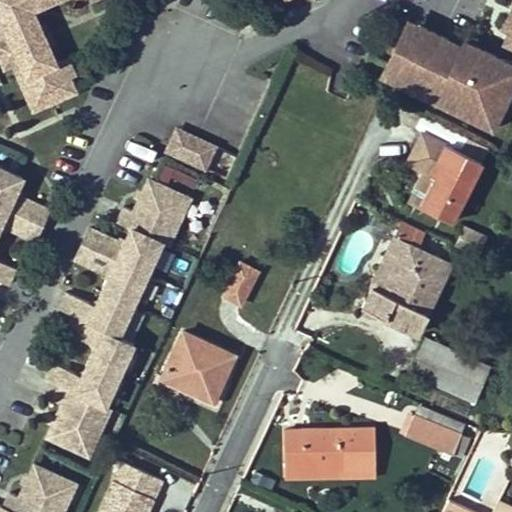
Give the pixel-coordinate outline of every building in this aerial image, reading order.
[(0,0),(0,21),(1,21),(8,38),(2,40),(0,40),(0,58),(3,66),(12,63),(18,60),(25,75),(19,77),(33,109),(73,90),(59,59),(53,61),(30,8),(48,0),(0,0)] [(503,43),(511,47),(511,4),(510,9),(511,10),(511,19),(508,28),(510,30),(503,43)] [(511,19),(511,10),(510,9),(502,25),(508,28),(511,19)] [(419,24),(408,19),(394,47),(397,43),(399,40),(401,38),(404,35),(406,33),(413,36),(419,24)] [(448,38),(419,24),(413,36),(406,33),(404,35),(401,38),(399,40),(397,43),(394,47),(393,50),(392,54),(391,57),(391,60),(391,64),(398,67),(393,79),(421,93),(424,87),(436,93),(433,99),(471,118),(475,111),(495,121),(511,86),(511,70),(498,64),(501,57),(462,39),(460,44),(445,74),(434,68),(448,38)] [(460,44),(448,38),(434,68),(445,74),(460,44)] [(398,67),(391,64),(391,60),(391,57),(392,54),(393,50),(394,47),(381,74),(393,79),(398,67)] [(511,70),(511,62),(501,57),(498,64),(511,70)] [(12,63),(19,77),(25,75),(18,60),(12,63)] [(424,87),(421,93),(433,99),(436,93),(424,87)] [(471,118),(492,128),(495,121),(475,111),(471,118)] [(176,127),(172,134),(188,141),(192,135),(176,127)] [(449,221),(481,160),(461,150),(422,131),(406,161),(425,170),(410,200),(449,221)] [(214,145),(192,135),(188,141),(172,134),(169,143),(185,151),(182,157),(204,168),(214,145)] [(467,137),(461,150),(481,160),(487,147),(467,137)] [(182,157),(185,151),(169,143),(166,150),(182,157)] [(0,165),(0,280),(6,284),(14,267),(0,260),(0,223),(28,237),(42,206),(14,193),(22,176),(0,165)] [(52,399),(61,403),(45,436),(88,455),(111,407),(105,404),(134,341),(118,334),(160,242),(167,245),(190,198),(148,178),(132,210),(124,206),(116,222),(130,229),(123,242),(94,229),(80,260),(109,274),(94,304),(66,291),(58,307),(74,315),(66,331),(95,344),(80,375),(52,361),(44,377),(59,384),(52,399)] [(403,219),(395,237),(417,247),(424,231),(403,219)] [(487,235),(464,225),(455,244),(478,255),(487,235)] [(373,285),(363,306),(418,331),(450,262),(417,247),(395,237),(387,254),(401,261),(387,292),(373,285)] [(387,254),(373,285),(387,292),(401,261),(387,254)] [(239,304),(257,271),(239,261),(223,294),(239,304)] [(212,399),(234,354),(182,331),(161,376),(212,399)] [(488,372),(471,364),(474,357),(426,336),(410,373),(475,401),(488,372)] [(474,357),(471,364),(488,372),(491,365),(474,357)] [(431,411),(428,419),(460,433),(464,424),(431,411)] [(452,454),(460,433),(428,419),(412,413),(404,434),(452,454)] [(301,462),(297,462),(298,476),(336,475),(336,469),(373,468),(372,427),(300,429),(301,462)] [(467,436),(460,433),(452,454),(459,457),(467,436)] [(145,511),(161,478),(121,460),(97,511),(145,511)] [(61,511),(75,482),(33,463),(18,496),(9,492),(3,506),(0,504),(0,511),(61,511)] [(477,511),(449,497),(441,511),(477,511)] [(511,511),(511,505),(499,500),(492,511),(511,511)]
